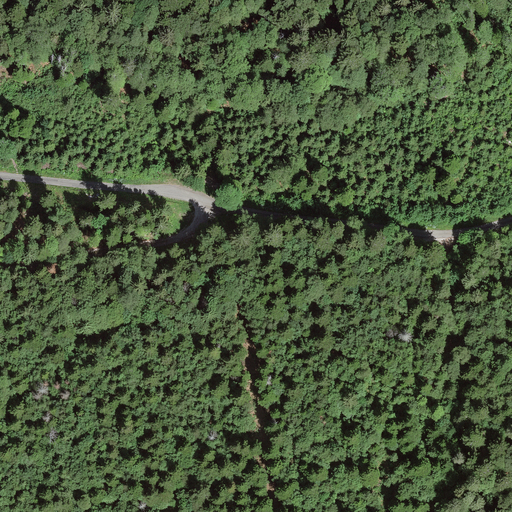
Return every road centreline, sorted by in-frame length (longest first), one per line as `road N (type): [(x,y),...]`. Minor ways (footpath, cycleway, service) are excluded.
road 1 (unclassified): [(511,219),(414,233),(252,212),(173,192),(0,176)]
road 2 (track): [(0,272),(176,238),(194,226),(207,201)]
